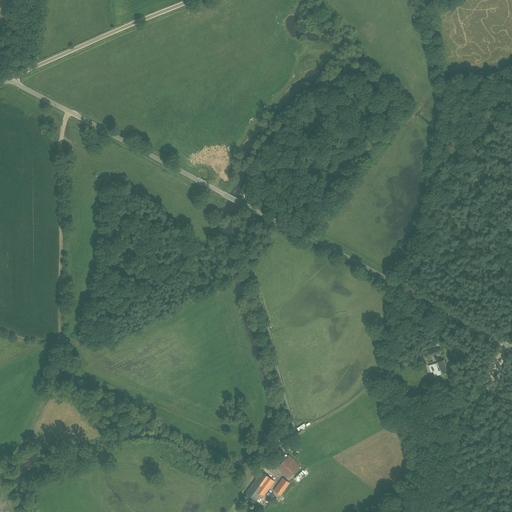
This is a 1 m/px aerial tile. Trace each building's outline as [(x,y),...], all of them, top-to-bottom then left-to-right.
[(445,361),(442,362),(442,361),(437,362),(438,364),(432,366),(433,370),(433,371),(434,371),(435,375),(440,374),(439,371),(441,371),(443,375),(449,371),(447,367),(446,365),(445,361)] [(289,455),(277,466),(289,477),(300,466),(289,455)] [(298,482),(306,475),(302,471),(295,478),(298,482)] [(274,481),(261,472),(245,493),(259,503),(274,481)] [(273,490),(280,495),(289,483),(283,478),(273,490)]
